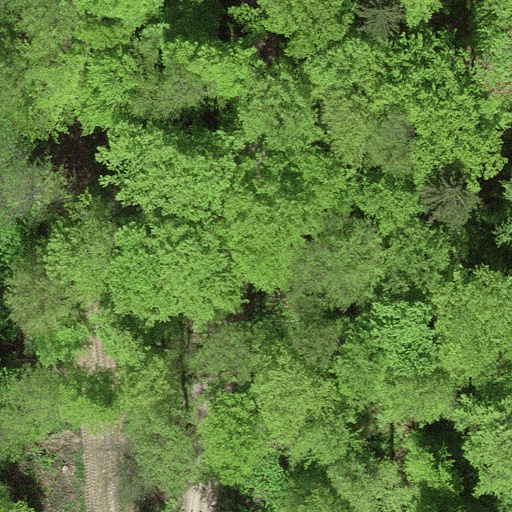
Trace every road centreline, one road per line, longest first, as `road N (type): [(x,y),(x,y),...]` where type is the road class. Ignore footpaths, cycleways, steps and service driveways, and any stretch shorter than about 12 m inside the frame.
road 1 (track): [(266,0),(202,511)]
road 2 (track): [(95,511),(48,0)]
